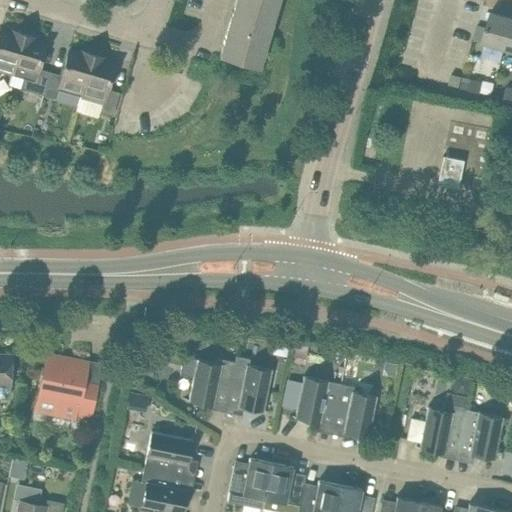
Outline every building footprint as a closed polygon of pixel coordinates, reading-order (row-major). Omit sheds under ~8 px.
[(277,0),(235,0),(219,55),(259,67),(277,0)] [(504,48),(511,20),(511,18),(490,12),(482,42),(504,48)] [(12,74),(23,33),(11,30),(10,32),(0,29),(0,71),(12,74)] [(36,37),(23,33),(12,74),(23,77),(20,88),(43,95),(50,72),(38,69),(46,42),(35,39),(36,37)] [(80,98),(93,54),(80,50),(80,52),(69,49),(61,75),(50,72),(43,95),(56,99),(59,88),(80,94),(79,98),(80,98)] [(105,57),(93,54),(80,98),(102,104),(100,111),(112,115),(119,92),(107,89),(115,63),(104,60),(105,57)] [(459,87),(461,77),(451,74),(449,84),(459,87)] [(471,79),(468,91),(479,93),(481,82),(471,79)] [(463,160),(443,156),(437,184),(457,188),(463,160)] [(0,398),(7,398),(10,395),(11,354),(0,353),(0,398)] [(84,380),(87,363),(47,355),(38,398),(77,405),(76,413),(90,416),(96,383),(84,380)] [(227,399),(234,362),(221,359),(220,363),(183,356),(180,374),(193,376),(188,400),(213,405),(215,397),(227,399)] [(236,356),(234,362),(227,399),(238,402),(238,405),(263,410),(272,369),(248,364),(250,359),(236,356)] [(323,406),(335,409),(340,383),(303,376),(295,417),(320,422),(323,406)] [(456,378),(453,394),(468,397),(471,381),(456,378)] [(354,386),(340,383),(335,409),(347,411),(343,432),(368,437),(376,396),(353,391),(354,386)] [(447,439),(458,442),(456,450),(457,451),(466,409),(453,406),(452,411),(427,406),(425,420),(411,417),(406,439),(420,441),(419,448),(444,453),(447,439)] [(503,417),(466,409),(457,451),(494,458),(503,417)] [(151,431),(144,468),(184,476),(186,464),(187,464),(192,439),(151,431)] [(12,458),(8,475),(23,479),(27,461),(12,458)] [(229,491),(226,501),(261,508),(262,506),(271,462),(249,458),(247,467),(233,464),(228,491),(229,491)] [(293,467),(271,462),(262,506),(291,511),(297,511),(299,504),(303,484),(290,481),(293,467)] [(181,488),(184,476),(144,468),(141,481),(146,482),(141,506),(170,511),(182,511),(187,489),(181,488)] [(334,511),(340,485),(318,480),(312,507),(299,504),(297,511),(334,511)] [(362,489),(340,485),(334,511),(371,511),(373,502),(360,499),(362,489)] [(415,511),(418,501),(396,496),(394,506),(381,503),(378,511),(415,511)] [(61,511),(63,503),(47,500),(45,506),(19,501),(16,511),(61,511)] [(438,511),(440,505),(418,501),(415,511),(438,511)] [(489,511),(490,507),(468,503),(466,511),(465,511),(453,510),(452,511),(489,511)]
